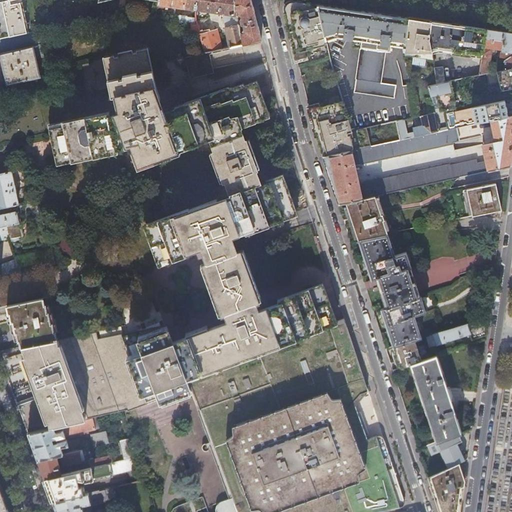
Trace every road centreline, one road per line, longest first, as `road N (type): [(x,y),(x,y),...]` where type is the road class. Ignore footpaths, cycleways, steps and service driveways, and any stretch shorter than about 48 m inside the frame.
road 1 (residential): [(423,511),(307,160),(265,0)]
road 2 (residential): [(472,511),(511,229)]
road 3 (unknown): [(315,416),(355,403),(379,470),(337,483)]
